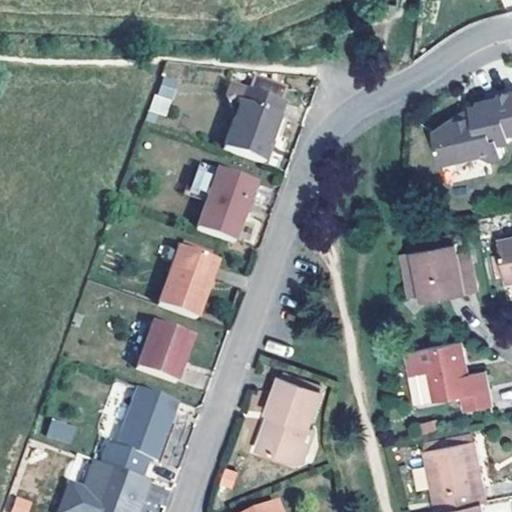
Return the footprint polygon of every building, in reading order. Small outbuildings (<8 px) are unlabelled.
[(167,116),(177,79),(160,74),(151,112),(167,116)] [(261,152),(280,88),(240,77),(221,140),(261,152)] [(511,133),(511,91),(499,94),(500,97),(479,101),(479,104),(472,106),(473,110),(469,111),(466,111),(436,131),(443,162),(446,162),(482,154),(490,159),(504,157),(500,143),(511,141),(510,133),(511,133)] [(190,189),(204,195),(214,166),(199,161),(190,189)] [(217,161),(197,222),(236,234),(249,194),(245,193),(252,172),(217,161)] [(255,173),(252,172),(245,193),(249,194),(255,173)] [(416,239),(417,249),(459,240),(458,231),(416,239)] [(511,237),(501,240),(509,276),(511,275),(511,237)] [(417,249),(427,299),(470,290),(462,252),(459,240),(417,249)] [(162,302),(201,315),(211,286),(214,276),(211,275),(218,255),(181,243),(162,302)] [(427,299),(417,249),(406,251),(415,301),(427,299)] [(462,252),(470,290),(482,288),(475,250),(462,252)] [(158,319),(143,364),(183,377),(197,331),(158,319)] [(475,364),(470,339),(417,349),(421,371),(438,368),(444,397),(470,392),(473,407),(501,402),(494,367),(477,371),(475,364)] [(286,373),(329,387),(331,379),(288,366),(286,373)] [(319,424),(329,387),(286,373),(275,409),(277,410),(282,411),(278,421),(274,420),(265,447),(308,460),(319,424)] [(119,442),(112,465),(114,466),(154,477),(161,455),(167,457),(186,398),(144,385),(126,444),(119,442)] [(247,392),(249,418),(261,417),(260,392),(247,392)] [(51,418),(45,437),(70,445),(76,425),(51,418)] [(327,426),(319,424),(308,460),(315,462),(327,426)] [(434,449),(484,438),(483,430),(433,440),(434,449)] [(484,438),(434,449),(447,509),(453,508),(491,500),(497,499),(484,438)] [(141,511),(148,493),(155,494),(160,479),(154,477),(114,466),(104,494),(83,487),(74,511),(141,511)] [(148,511),(155,494),(148,493),(141,511),(148,511)] [(15,496),(11,511),(27,511),(31,500),(15,496)] [(493,511),(491,500),(453,508),(453,511),(493,511)]
